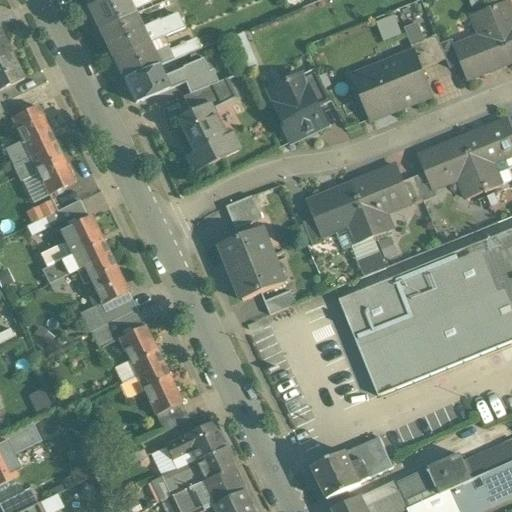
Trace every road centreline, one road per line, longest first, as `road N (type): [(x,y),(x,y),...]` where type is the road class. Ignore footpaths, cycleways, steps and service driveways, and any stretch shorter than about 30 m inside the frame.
road 1 (residential): [(155,223),(273,166),(355,155),(511,90)]
road 2 (residential): [(155,223),(297,511)]
road 3 (residential): [(43,0),(155,223)]
